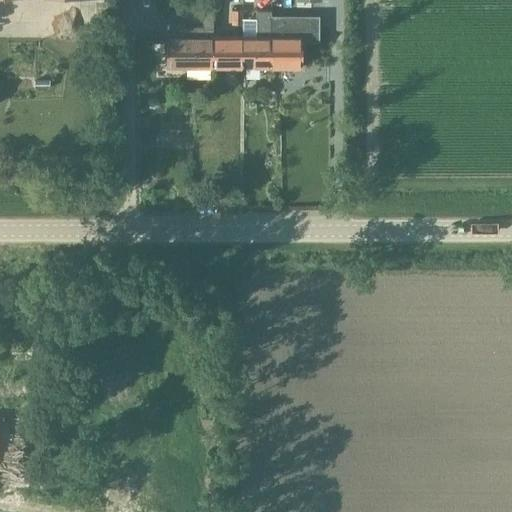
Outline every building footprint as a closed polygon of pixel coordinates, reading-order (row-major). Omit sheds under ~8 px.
[(184,35),(167,35),(167,66),(184,66),(212,66),(213,36),(213,9),(203,9),(203,26),(184,26),(184,35)] [(242,24),(242,10),(230,10),(230,24),(242,24)] [(271,36),(271,18),(271,10),(256,10),(256,36),(242,36),(242,66),(271,66),(271,36)] [(271,36),(271,66),(301,66),(301,36),(314,37),(314,18),(271,18),(271,36)] [(242,66),(242,36),(213,36),(212,66),(242,66)] [(59,338),(58,511),(178,511),(179,338),(59,338)]
